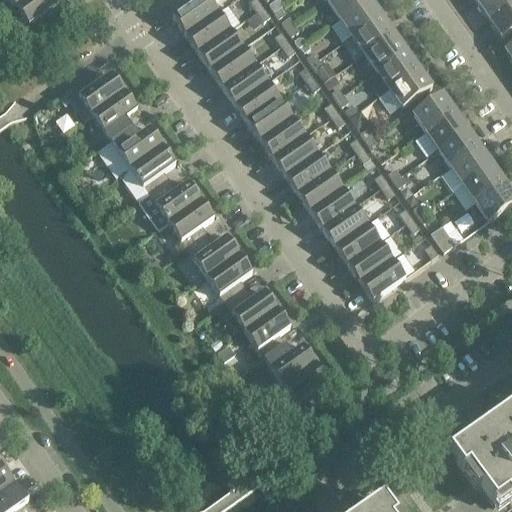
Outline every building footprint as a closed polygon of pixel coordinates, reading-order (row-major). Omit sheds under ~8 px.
[(6,0),(15,11),(30,0),(6,0)] [(61,7),(55,0),(30,0),(15,11),(34,38),(55,23),(49,15),(61,7)] [(217,16),(205,0),(201,0),(171,21),(184,39),(217,16)] [(368,2),(366,0),(333,0),(327,5),(339,23),(368,2)] [(511,6),(511,0),(483,0),(476,6),(488,23),(511,6)] [(263,11),(256,1),(249,6),(256,16),(263,11)] [(381,20),(368,2),(339,23),(351,40),(381,20)] [(276,4),(268,9),(273,16),(283,9),(279,4),(276,4)] [(511,34),(511,6),(488,23),(501,42),(511,34)] [(270,21),(263,11),(256,16),(263,26),(270,21)] [(283,12),(276,17),(281,23),(284,20),(285,15),(283,12)] [(230,34),(217,16),(184,39),(197,57),(230,34)] [(393,37),(381,20),(351,40),(364,58),(393,37)] [(288,22),(281,27),(286,34),(293,29),(288,22)] [(298,36),(293,29),(286,34),(291,41),(298,36)] [(242,52),(230,34),(197,57),(209,75),(242,52)] [(287,47),(280,37),(274,41),(281,51),(287,47)] [(406,55),(393,37),(364,58),(376,76),(406,55)] [(301,40),(293,45),(298,51),(305,46),(301,40)] [(511,46),(503,53),(511,65),(511,46)] [(294,57),(287,47),(281,51),(288,61),(294,57)] [(305,47),(300,51),(304,57),(309,53),(305,47)] [(254,69),(242,52),(209,75),(222,92),(254,69)] [(418,73),(406,55),(376,76),(389,93),(418,73)] [(313,57),(306,62),(311,69),(318,64),(313,57)] [(323,71),(318,64),(311,69),(315,76),(323,71)] [(267,87),(254,69),(222,92),(234,110),(267,87)] [(323,71),(315,76),(323,86),(333,79),(326,69),(323,71)] [(312,82),(305,72),(299,77),(306,87),(312,82)] [(431,91),(418,73),(389,93),(402,112),(431,91)] [(99,85),(93,76),(71,92),(91,119),(123,96),(110,77),(99,85)] [(333,80),(322,88),(327,95),(338,87),(333,80)] [(319,92),(312,82),(306,87),(313,97),(319,92)] [(279,105),(267,87),(234,110),(247,128),(279,105)] [(338,92),(331,98),(335,105),(343,99),(338,92)] [(136,114),(123,96),(91,119),(110,146),(131,131),(125,122),(136,114)] [(412,118),(425,136),(454,116),(441,97),(412,118)] [(348,106),(343,99),(335,105),(340,112),(348,106)] [(292,122),(279,105),(247,128),(259,145),(292,122)] [(353,108),(343,115),(347,122),(358,114),(354,107),(353,108)] [(337,118),(330,108),(324,112),(331,122),(337,118)] [(359,116),(349,124),(356,134),(366,127),(359,116)] [(467,133),(454,116),(425,136),(437,154),(467,133)] [(344,128),(337,118),(331,122),(338,132),(344,128)] [(304,140),(292,122),(259,145),(272,163),(304,140)] [(137,139),(131,131),(110,146),(129,173),(162,150),(149,132),(137,139)] [(366,133),(359,138),(364,145),(371,140),(366,133)] [(479,151),(467,133),(437,154),(450,172),(479,151)] [(317,158),(304,140),(272,163),(284,181),(317,158)] [(376,147),(371,140),(364,145),(369,152),(376,147)] [(363,153),(356,143),(349,148),(356,158),(363,153)] [(175,168),(162,150),(129,173),(148,200),(169,185),(163,176),(175,168)] [(491,168),(479,151),(450,172),(462,189),(491,168)] [(370,163),(363,153),(356,158),(363,168),(370,163)] [(329,176),(317,158),(284,181),(297,199),(329,176)] [(504,186),(491,168),(462,189),(475,207),(504,186)] [(395,173),(388,178),(392,185),(400,180),(395,173)] [(342,193),(329,176),(297,199),(309,216),(342,193)] [(387,188),(380,178),(373,183),(380,193),(387,188)] [(405,187),(400,180),(392,185),(397,192),(405,187)] [(175,194),(169,185),(148,200),(138,207),(157,234),(167,227),(200,204),(187,186),(175,194)] [(511,208),(511,197),(504,186),(475,207),(488,226),(511,208)] [(394,198),(387,188),(380,193),(387,203),(394,198)] [(354,211),(342,193),(309,216),(321,234),(354,211)] [(409,193),(404,193),(400,196),(405,203),(412,198),(409,193)] [(414,207),(415,202),(412,198),(405,203),(410,210),(414,207)] [(213,223),(200,204),(167,227),(186,255),(208,240),(202,231),(213,223)] [(419,209),(412,214),(417,221),(424,216),(419,209)] [(367,229),(354,211),(321,234),(334,252),(367,229)] [(412,223),(405,213),(398,218),(405,228),(412,223)] [(429,223),(424,216),(417,221),(422,228),(429,223)] [(419,233),(412,223),(405,228),(412,238),(419,233)] [(379,246),(367,229),(334,252),(346,269),(379,246)] [(441,231),(430,238),(443,257),(454,249),(441,231)] [(214,248),(208,240),(186,255),(205,282),(238,259),(225,240),(214,248)] [(392,264),(379,246),(346,269),(359,287),(392,264)] [(437,260),(430,250),(424,254),(431,264),(437,260)] [(251,277),(238,259),(205,282),(225,309),(246,294),(240,285),(251,277)] [(405,283),(392,264),(359,287),(372,306),(405,283)] [(252,302),(246,294),(225,309),(244,336),(276,313),(263,295),(252,302)] [(289,331),(276,313),(244,336),(263,363),(284,348),(278,339),(289,331)] [(290,357),(284,348),(263,363),(282,390),(315,367),(302,349),(290,357)] [(218,359),(217,359),(224,368),(235,361),(228,351),(218,359)] [(328,386),(315,367),(282,390),(301,418),(323,403),(316,394),(328,386)] [(511,411),(489,428),(491,432),(487,435),(482,438),(480,435),(448,457),(462,477),(467,473),(493,511),(506,502),(509,507),(511,504),(511,411)] [(4,468),(0,461),(0,497),(14,488),(1,470),(4,468)] [(26,505),(14,488),(0,497),(0,511),(35,511),(29,503),(26,505)]
